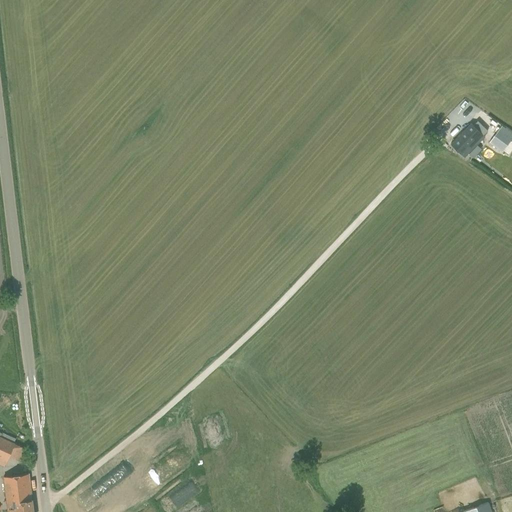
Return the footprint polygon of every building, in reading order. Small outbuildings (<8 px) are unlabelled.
[(470,124),(451,145),(459,153),(457,155),(461,159),(463,157),(464,158),(484,137),(470,124)] [(511,133),(501,126),(488,143),(498,150),(495,154),(498,157),(503,151),(508,154),(511,147),(511,141),(510,141),(511,137),(511,133)] [(14,444),(0,437),(0,464),(4,467),(14,444)] [(6,511),(33,511),(28,474),(19,475),(19,474),(12,475),(3,476),(3,478),(0,478),(1,485),(4,484),(6,511)] [(462,511),(492,511),(489,501),(462,511)]
